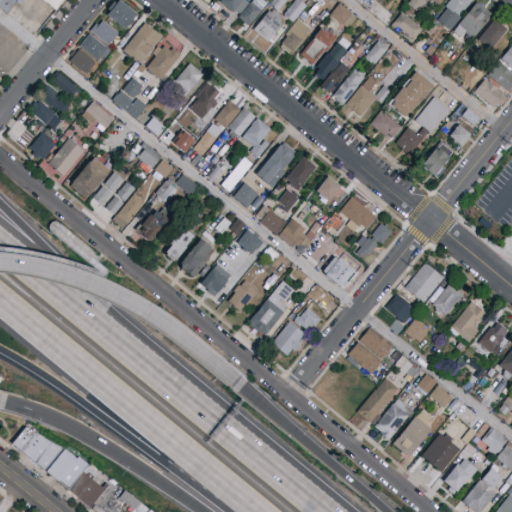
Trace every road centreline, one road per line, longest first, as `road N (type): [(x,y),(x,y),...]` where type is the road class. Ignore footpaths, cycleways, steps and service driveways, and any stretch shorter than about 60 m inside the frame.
road 1 (residential): [(431,511),(0,161)]
road 2 (residential): [(163,0),(511,287)]
road 3 (motorway): [(322,511),(0,249)]
road 4 (residential): [(511,120),(288,395)]
road 5 (motorway): [(248,450),(0,202)]
road 6 (motorway): [(0,301),(261,511)]
road 7 (motorway): [(246,388),(113,296),(0,262)]
road 8 (motorway): [(0,353),(224,481)]
road 9 (motorway): [(6,404),(73,430),(203,511)]
road 10 (motorway): [(388,511),(246,388)]
road 11 (residential): [(92,0),(0,114)]
